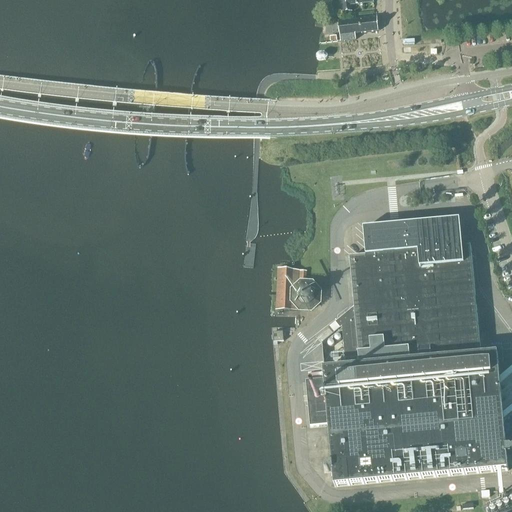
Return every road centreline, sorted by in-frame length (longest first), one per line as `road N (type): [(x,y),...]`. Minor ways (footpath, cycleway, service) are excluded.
road 1 (secondary): [(265,128),(0,108)]
road 2 (secondary): [(265,128),(353,123),(468,102)]
road 3 (residential): [(468,102),(454,61),(391,57),(389,0)]
